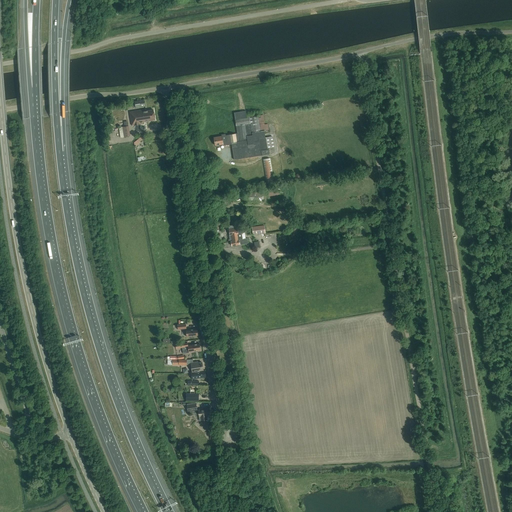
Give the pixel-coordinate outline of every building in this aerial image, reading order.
[(141,112),(141,110),(130,112),(132,125),(144,123),(144,121),(155,119),(153,110),(141,112)] [(221,136),(214,137),(215,145),(223,144),(223,145),(232,144),(234,159),(270,154),(269,149),(274,148),(272,136),(265,137),(264,131),(269,130),(268,124),(264,125),(264,122),(267,121),(266,116),(264,116),(264,115),(235,119),(237,133),(226,135),(225,134),(221,134),(221,136)] [(263,159),(266,184),(274,183),(270,158),(263,159)] [(269,197),(279,195),(278,188),(268,190),(269,197)] [(254,192),(254,202),(262,201),(262,191),(254,192)] [(246,202),(254,202),(254,192),(246,192),(246,202)] [(230,241),(231,241),(235,240),(235,239),(236,239),(236,234),(238,233),(238,232),(238,231),(240,231),(239,224),(229,226),(230,235),(229,235),(230,241)] [(253,234),(265,232),(264,224),(252,227),(253,234)] [(235,240),(231,241),(232,246),(248,243),(247,238),(242,239),(241,231),(240,232),(238,232),(238,233),(236,234),(236,239),(235,239),(235,240)] [(182,349),(183,353),(188,353),(188,351),(192,351),(200,350),(199,344),(191,345),(185,346),(186,348),(182,349)] [(192,372),(203,370),(202,362),(194,363),(194,362),(191,363),(192,372)] [(206,377),(205,370),(203,370),(192,372),(191,372),(187,373),(188,375),(191,374),(192,379),(206,377)] [(188,412),(197,410),(196,403),(186,404),(188,412)] [(207,419),(206,415),(209,415),(208,408),(198,410),(199,416),(201,416),(201,420),(207,419)]
